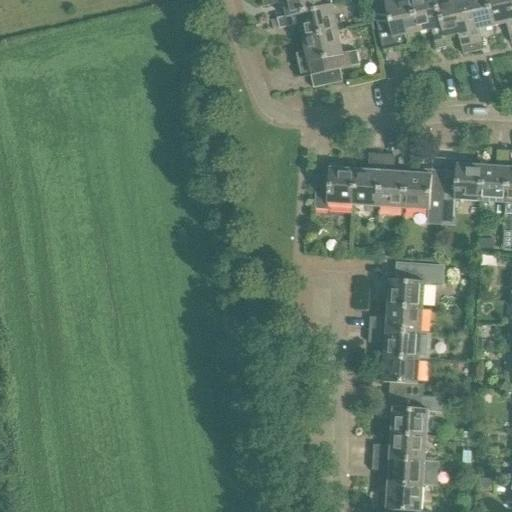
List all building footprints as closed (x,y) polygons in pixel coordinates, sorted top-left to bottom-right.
[(287,16),(333,6),(331,0),(262,0),(264,7),(284,2),(287,16)] [(405,35),(419,32),(411,0),(395,0),(387,2),(386,0),(371,0),(383,50),(407,44),(405,35)] [(447,47),(445,37),(438,2),(439,1),(438,0),(411,0),(419,32),(432,29),(437,49),(447,47)] [(462,0),(444,0),(439,1),(438,2),(445,37),(459,34),(463,54),(474,51),(462,0)] [(480,29),(493,26),(487,0),(462,0),(474,51),(484,49),(480,29)] [(511,42),(511,0),(487,0),(493,26),(507,23),(511,42)] [(302,37),(338,29),(333,6),(287,16),(277,18),(279,29),(299,24),(302,37)] [(340,68),(360,64),(357,50),(343,53),(338,29),(302,37),(305,52),(296,54),(301,77),(311,75),(313,88),(343,81),(340,68)] [(499,150),(498,168),(484,167),(482,202),(507,203),(507,213),(507,204),(511,151),(499,150)] [(368,171),(356,171),(354,205),(379,207),(382,155),(370,154),(368,171)] [(395,155),(382,155),(379,207),(404,208),(406,174),(394,173),(395,155)] [(445,171),(442,225),(455,227),(457,200),(482,202),(484,167),(471,166),(471,161),(460,161),(460,165),(458,165),(458,171),(445,171)] [(354,205),(356,171),(342,170),(342,165),(331,164),(331,169),(330,169),(330,175),(317,174),(315,208),(317,208),(317,209),(329,210),(329,204),(354,205)] [(428,224),(442,225),(445,171),(420,170),(420,175),(406,174),(404,208),(429,210),(428,224)] [(479,249),(494,250),(495,240),(480,240),(479,249)] [(389,306),(424,308),(425,283),(441,284),(442,267),(397,264),(397,265),(398,266),(397,280),(390,280),(390,282),(385,281),(384,292),(389,293),(389,306)] [(371,317),(370,330),(422,334),(424,308),(389,306),(388,318),(371,317)] [(386,344),(385,356),(430,359),(431,335),(422,334),(370,330),(369,343),(386,344)] [(478,341),(478,351),(486,351),(487,341),(478,341)] [(430,359),(385,356),(384,370),(379,370),(378,381),(384,381),(383,383),(390,383),(390,395),(422,397),(423,385),(419,384),(420,359),(430,359)] [(443,412),(444,401),(444,399),(422,397),(390,395),(388,420),(393,420),(392,433),(427,436),(428,411),(443,412)] [(425,461),(427,436),(392,433),(391,447),(374,446),(373,457),(425,461)] [(463,463),(472,464),(473,452),(463,451),(463,463)] [(372,470),(389,471),(388,484),(424,486),(438,487),(440,462),(425,461),(373,457),(372,470)] [(393,511),(429,511),(422,511),(424,486),(388,484),(387,498),(382,498),(381,508),(386,508),(386,510),(394,510),(393,511)]
